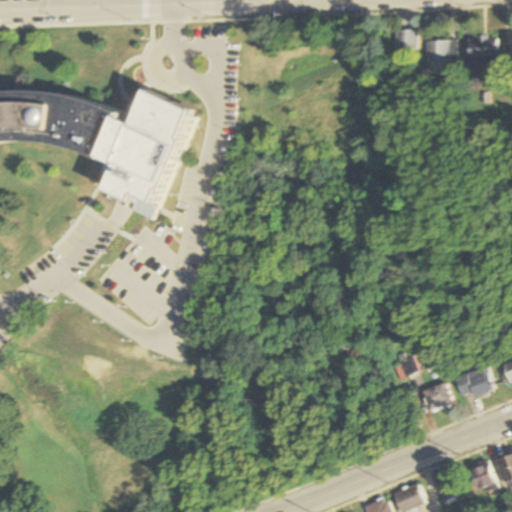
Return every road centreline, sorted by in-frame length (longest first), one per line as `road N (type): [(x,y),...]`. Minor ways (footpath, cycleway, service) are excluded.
road 1 (tertiary): [(511,422),(284,511)]
road 2 (residential): [(189,0),(0,8)]
